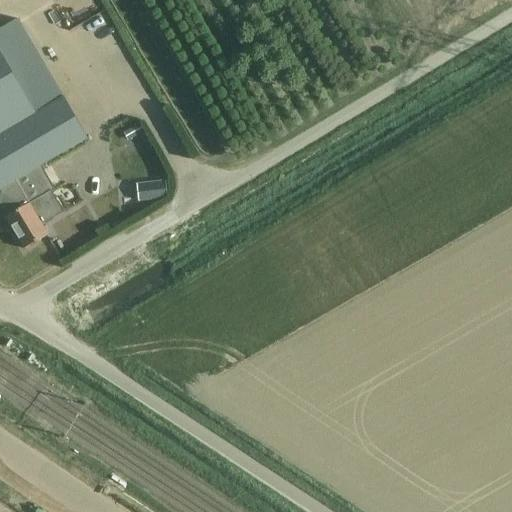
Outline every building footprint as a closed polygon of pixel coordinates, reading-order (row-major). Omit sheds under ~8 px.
[(94,0),(67,0),(78,27),(75,29),(81,43),(91,39),(96,51),(113,44),(94,0)] [(0,190),(44,165),(88,139),(18,20),(0,30),(0,190)] [(139,124),(124,132),(128,141),(144,132),(139,124)] [(145,135),(140,137),(146,149),(151,146),(145,135)] [(57,188),(44,165),(0,190),(0,203),(8,217),(6,218),(25,250),(48,236),(42,226),(65,213),(52,191),(57,188)] [(165,181),(143,183),(145,201),(167,198),(165,181)] [(64,247),(60,254),(66,258),(71,252),(64,247)]
